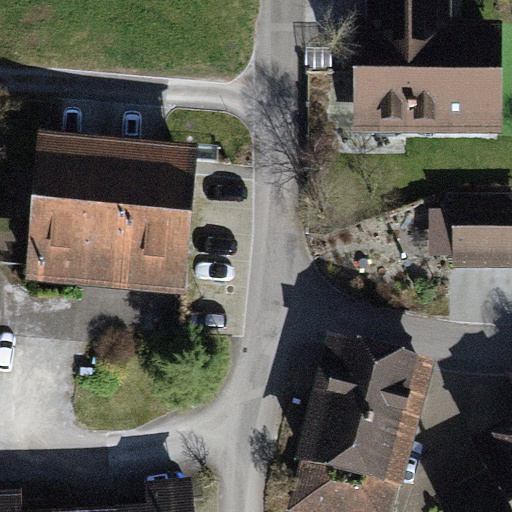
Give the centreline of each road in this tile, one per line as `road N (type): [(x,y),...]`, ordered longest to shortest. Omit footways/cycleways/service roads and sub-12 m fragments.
road 1 (track): [(282,0),(280,304),(50,313),(22,459),(249,450)]
road 2 (unclassified): [(243,511),(280,304),(425,342),(511,350)]
road 3 (track): [(283,104),(0,81)]
